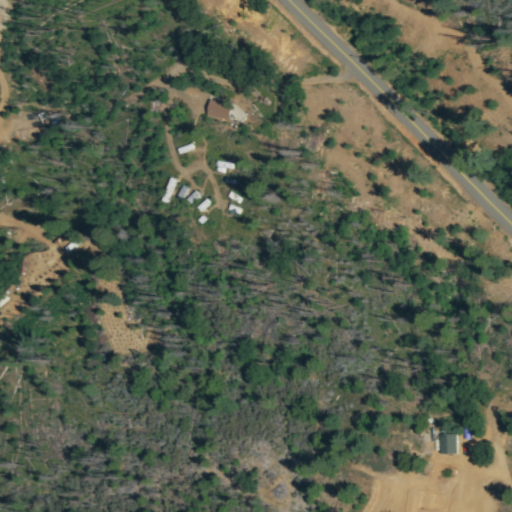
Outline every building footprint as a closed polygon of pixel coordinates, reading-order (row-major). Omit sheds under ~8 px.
[(206,103),(230,108),(227,122),(204,118),(206,103)] [(39,118),(46,113),(54,126),(47,131),(39,118)] [(180,150),(194,145),(196,153),(182,157),(180,150)] [(220,171),(221,164),(230,165),(229,172),(220,171)] [(169,177),(174,180),(161,204),(157,202),(169,177)] [(184,199),(191,191),(196,195),(189,204),(184,199)] [(228,192),(239,199),(236,204),(225,197),(228,192)] [(195,207),(204,197),(208,201),(198,211),(195,207)] [(437,434),(453,435),(453,453),(436,453),(437,434)] [(446,458),(457,460),(456,467),(444,464),(446,458)]
